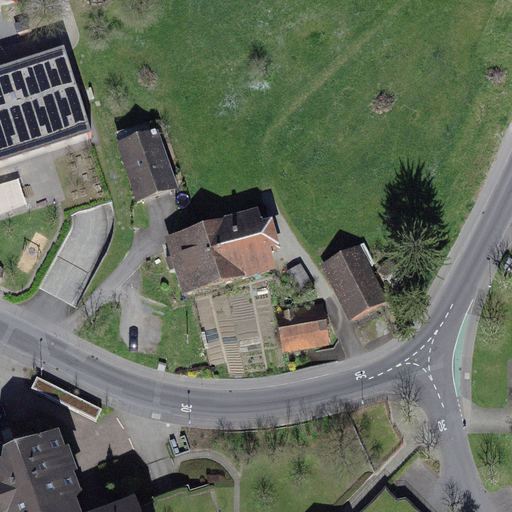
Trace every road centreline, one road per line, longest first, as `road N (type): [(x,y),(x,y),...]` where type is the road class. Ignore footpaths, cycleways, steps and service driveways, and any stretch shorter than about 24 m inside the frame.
road 1 (residential): [(421,350),(370,378),(244,404),(110,383),(0,328)]
road 2 (residential): [(511,183),(447,315),(421,350)]
road 3 (residential): [(421,350),(441,435),(479,511)]
